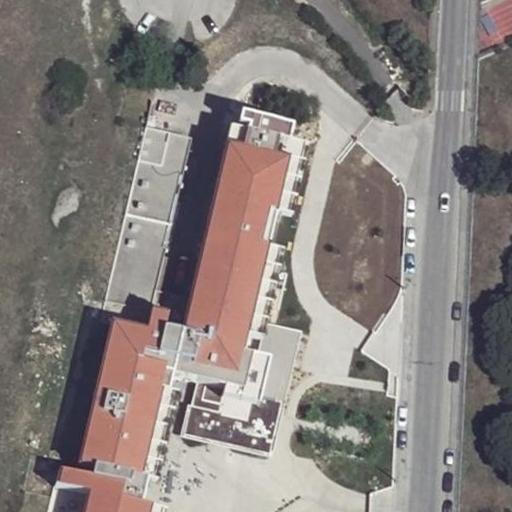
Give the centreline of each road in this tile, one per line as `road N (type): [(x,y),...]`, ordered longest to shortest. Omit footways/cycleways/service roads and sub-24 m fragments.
road 1 (unclassified): [(455,0),(429,511)]
road 2 (track): [(449,153),(317,0)]
